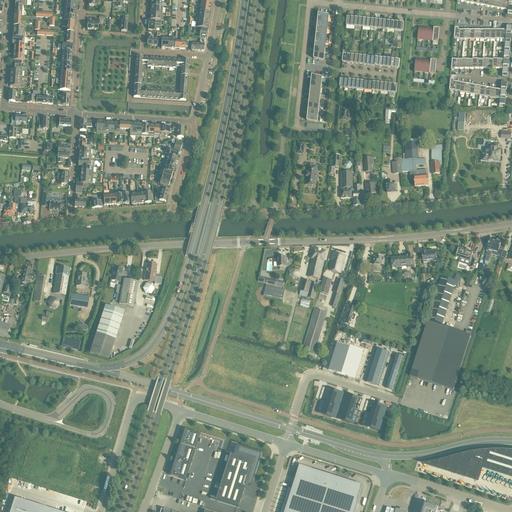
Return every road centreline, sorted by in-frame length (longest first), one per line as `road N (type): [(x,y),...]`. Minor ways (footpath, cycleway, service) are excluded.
road 1 (secondary): [(253,0),(214,204),(118,511)]
road 2 (secondary): [(126,511),(207,254),(258,0)]
road 3 (residential): [(221,213),(511,192)]
road 4 (residential): [(243,242),(0,259)]
road 5 (unclassified): [(0,227),(221,213)]
road 6 (residential): [(307,241),(511,223)]
road 7 (residential): [(285,444),(313,374),(404,404)]
road 8 (unclassified): [(179,410),(133,401),(100,511)]
road 9 (residential): [(509,511),(387,475)]
